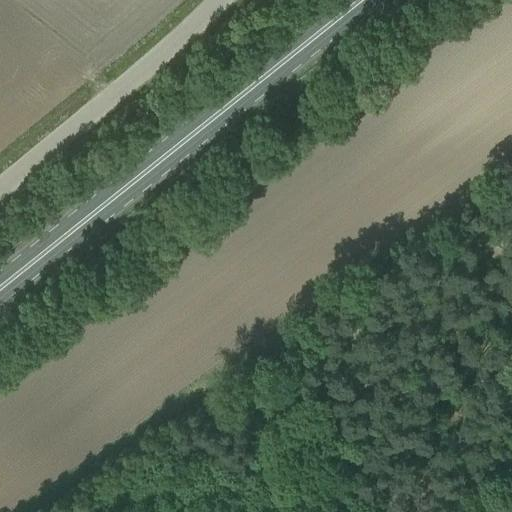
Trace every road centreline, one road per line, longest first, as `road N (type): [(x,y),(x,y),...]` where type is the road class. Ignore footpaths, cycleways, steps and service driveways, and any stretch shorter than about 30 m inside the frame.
road 1 (primary): [(0,285),(356,0)]
road 2 (unclassified): [(0,190),(222,0)]
